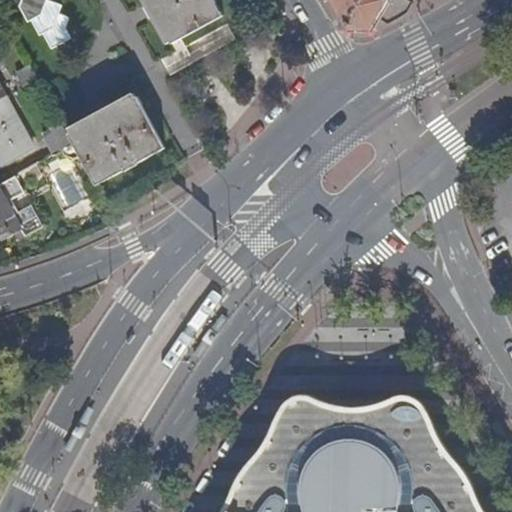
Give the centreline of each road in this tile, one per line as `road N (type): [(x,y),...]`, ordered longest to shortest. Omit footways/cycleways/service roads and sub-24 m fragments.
road 1 (primary): [(135,511),(245,344),(350,228)]
road 2 (primary): [(211,216),(93,382),(21,511)]
road 3 (unclassified): [(211,216),(135,253),(0,296)]
road 4 (tertiary): [(489,350),(442,204),(418,161)]
road 5 (primary): [(363,102),(283,185),(284,200),(295,208),(350,228)]
road 6 (primary): [(347,81),(211,216)]
road 7 (tertiary): [(350,228),(406,257),(489,350)]
road 8 (primary): [(458,24),(447,44),(363,102)]
road 9 (primary): [(458,24),(347,81)]
